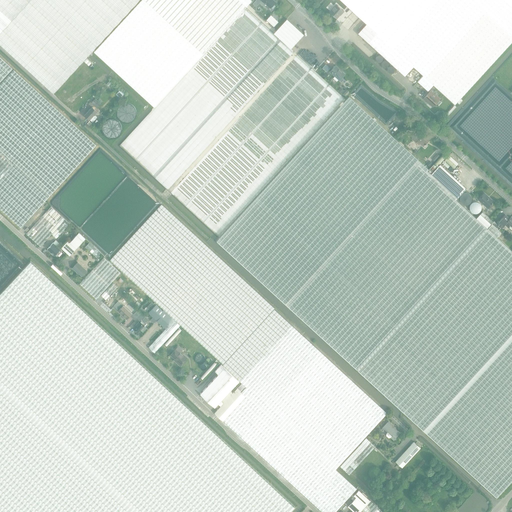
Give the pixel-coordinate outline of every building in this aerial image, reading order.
[(0,0),(0,44),(53,93),(138,0),(0,0)] [(141,0),(131,12),(94,52),(131,85),(131,86),(154,106),(245,7),(252,1),(250,0),(141,0)] [(344,11),(339,6),(342,3),(339,0),(336,3),(336,4),(330,11),(337,18),(341,13),(342,14),(344,11)] [(340,0),(346,5),(352,11),(353,12),(358,7),(365,13),(360,18),(364,22),(366,24),(369,20),(385,34),(382,38),(377,33),(368,43),(385,58),(436,0),(340,0)] [(511,0),(436,0),(385,58),(404,76),(413,66),(423,75),(433,85),(455,104),(483,72),(511,40),(511,0)] [(271,15),(266,20),(274,27),(278,22),(271,15)] [(287,19),(274,33),(290,49),(304,34),(287,19)] [(361,30),(358,33),(368,43),(377,33),(382,38),(385,34),(369,20),(366,24),(364,22),(359,28),(361,30)] [(0,81),(12,68),(0,56),(0,81)] [(330,72),(339,80),(342,82),(344,80),(342,77),(345,74),(336,66),(330,72)] [(0,159),(5,164),(0,169),(0,209),(21,229),(56,190),(97,145),(58,109),(14,69),(0,83),(0,159)] [(423,75),(418,81),(428,91),(433,85),(423,75)] [(340,87),(338,90),(344,96),(348,91),(346,89),(344,90),(340,87)] [(433,106),(439,98),(430,90),(424,98),(433,106)] [(219,238),(216,241),(331,346),(358,371),(497,498),(510,483),(511,481),(511,251),(496,237),(501,232),(499,230),(491,224),(487,228),(476,218),(455,200),(457,198),(431,174),(427,170),(429,169),(349,96),(346,99),(331,116),(311,138),(256,197),(254,200),(219,238)] [(97,108),(101,104),(95,98),(91,103),(97,108)] [(97,112),(92,107),(84,115),(89,119),(93,122),(97,117),(95,115),(97,112)] [(413,139),(419,144),(420,143),(423,147),(425,145),(428,142),(424,138),(419,134),(414,138),(413,139)] [(414,138),(411,135),(406,141),(409,144),(413,139),(414,138)] [(466,188),(440,164),(433,172),(459,196),(466,188)] [(492,202),(493,201),(490,197),(489,198),(483,193),(478,199),(487,208),(491,203),(492,204),(492,203),(492,202)] [(110,259),(109,260),(131,280),(163,309),(180,325),(199,342),(223,364),(222,365),(239,381),(242,383),(237,388),(246,396),(223,421),(249,444),(271,465),(321,511),(335,511),(357,489),(335,469),(358,444),(387,413),(361,388),(331,361),(325,355),(280,313),(245,281),(217,256),(217,255),(188,229),(186,227),(161,203),(134,233),(131,236),(129,238),(110,259)] [(32,239),(40,247),(52,234),(57,239),(70,224),(51,207),(26,234),(32,239)] [(482,212),(476,218),(487,228),(491,224),(493,222),(482,212)] [(511,218),(510,217),(509,218),(505,214),(496,223),(501,228),(505,224),(511,230),(511,218)] [(79,232),(76,235),(83,241),(85,238),(79,232)] [(70,256),(83,241),(76,235),(70,242),(67,240),(61,248),(70,256)] [(54,255),(55,254),(57,256),(62,251),(57,246),(59,244),(56,240),(53,243),(53,242),(47,249),(54,255)] [(90,242),(85,247),(96,257),(101,253),(90,242)] [(96,299),(120,272),(104,258),(92,271),(80,284),(96,299)] [(0,511),(291,511),(296,508),(131,354),(30,259),(0,292),(0,511)] [(82,276),(87,271),(78,262),(72,268),(79,274),(79,273),(82,276)] [(106,300),(118,287),(113,282),(101,296),(106,300)] [(118,301),(114,306),(118,310),(117,311),(126,319),(130,315),(131,314),(132,313),(131,312),(123,305),(118,301)] [(163,309),(163,310),(156,304),(153,308),(148,313),(165,329),(148,347),(154,353),(180,325),(163,309)] [(132,313),(131,314),(133,315),(136,319),(142,313),(138,309),(134,314),(132,313)] [(139,321),(134,327),(138,331),(140,329),(143,332),(147,328),(145,326),(148,324),(147,324),(145,322),(146,322),(148,319),(142,313),(136,319),(139,321)] [(180,365),(187,358),(180,351),(182,349),(178,346),(170,355),(177,360),(176,362),(180,365)] [(218,374),(200,394),(215,407),(218,404),(220,406),(219,408),(214,413),(219,417),(223,421),(246,396),(237,388),(233,393),(230,391),(239,381),(222,365),(221,364),(215,371),(218,374)] [(390,437),(393,440),(395,439),(396,437),(400,433),(392,426),(392,425),(388,421),(382,427),(387,432),(386,433),(386,435),(389,438),(390,437)] [(366,437),(340,466),(349,474),(375,446),(366,437)] [(420,447),(417,444),(413,441),(411,444),(395,461),(402,468),(420,447)] [(345,504),(353,511),(354,511),(382,511),(358,490),(357,492),(353,495),(356,497),(352,502),(349,500),(345,504)]
